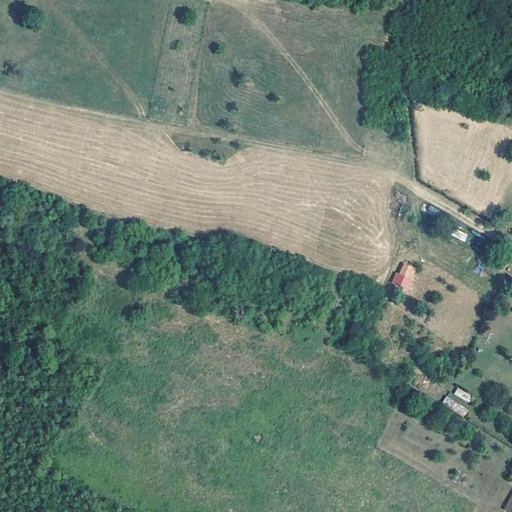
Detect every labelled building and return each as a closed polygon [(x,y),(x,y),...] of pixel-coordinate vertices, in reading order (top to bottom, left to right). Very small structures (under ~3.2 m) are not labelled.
[(454,237),(465,240),(467,234),(456,230),(454,237)] [(398,272),(407,275),(411,264),(402,261),(398,272)] [(404,286),(407,275),(398,272),(394,271),(390,282),(404,286)] [(457,388),(453,395),(468,402),(472,395),(457,388)] [(465,417),(469,409),(446,396),(442,404),(465,417)]
